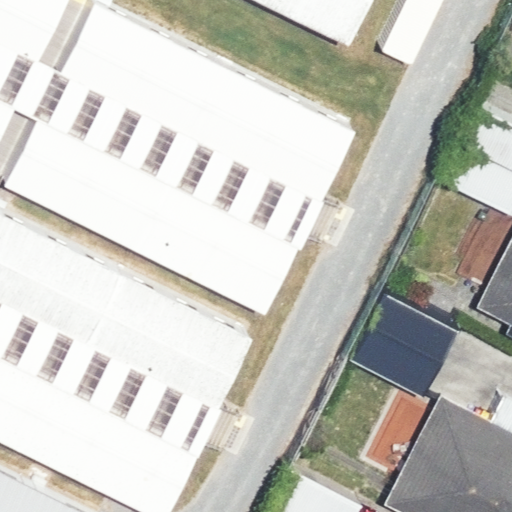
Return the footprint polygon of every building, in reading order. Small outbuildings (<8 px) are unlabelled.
[(210,0),(290,43),(313,0),(210,0)] [(503,212),(511,197),(511,125),(477,106),(437,174),(503,212)] [(511,218),(466,306),(511,329),(511,218)] [(417,401),(453,326),(380,291),(344,367),(417,401)] [(483,418),(441,396),(430,418),(406,405),(378,459),(402,472),(382,510),(385,511),(511,511),(511,383),(503,379),(483,418)] [(359,511),(369,495),(298,456),(267,511),(359,511)]
